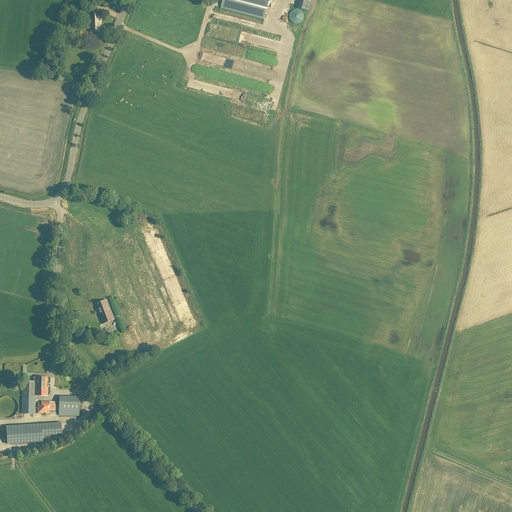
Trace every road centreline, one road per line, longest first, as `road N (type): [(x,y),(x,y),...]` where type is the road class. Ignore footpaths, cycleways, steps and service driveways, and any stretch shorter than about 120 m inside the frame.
road 1 (tertiary): [(200,511),(65,350),(52,201)]
road 2 (tertiary): [(52,201),(66,182),(83,107),(128,0)]
road 3 (track): [(214,0),(199,42),(183,52),(117,25)]
